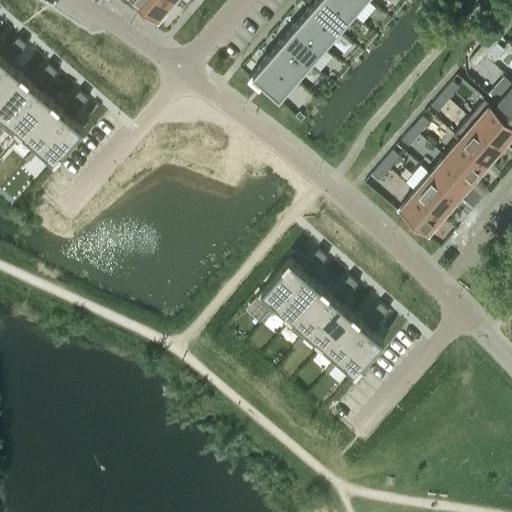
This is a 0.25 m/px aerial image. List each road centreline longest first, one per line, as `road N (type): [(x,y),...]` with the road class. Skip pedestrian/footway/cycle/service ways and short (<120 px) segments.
road 1 (residential): [(182,72),(290,150),(440,287)]
road 2 (residential): [(73,0),(182,72)]
